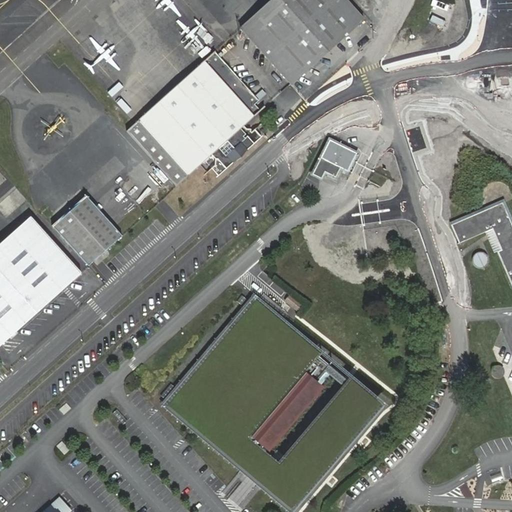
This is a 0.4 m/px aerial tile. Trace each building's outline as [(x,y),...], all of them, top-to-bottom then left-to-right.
[(271,0),(240,28),(291,84),(366,18),(348,0),(271,0)] [(245,125),(261,111),(255,104),(259,101),(216,52),(135,123),(127,130),(150,155),(177,186),(202,164),(206,161),(212,155),(216,159),(215,165),(212,168),(219,176),(263,137),(256,129),(252,132),(252,129),(249,129),(245,125)] [(349,171),(358,153),(355,152),(330,140),(314,174),(323,178),(326,172),(337,177),(341,168),(349,172),(349,171)] [(114,227),(87,197),(54,227),(89,266),(108,249),(123,237),(114,227)] [(511,218),(504,199),(449,222),(459,243),(492,229),(493,232),(496,239),(501,249),(498,251),(511,285),(511,218)] [(485,252),(480,251),(476,252),(473,255),(472,260),(474,264),(477,267),(481,268),(485,267),(488,263),(489,259),(488,255),(485,252)] [(306,305),(291,293),(286,301),(300,312),(306,305)] [(290,327),(258,300),(169,406),(242,467),(264,486),(295,511),(384,405),(290,327)] [(495,378),(499,379),(502,377),(505,375),(505,371),(504,368),(502,365),(498,364),(495,366),(492,368),(491,372),(492,375),(495,378)] [(73,511),(74,511),(62,498),(45,511),(73,511)]
